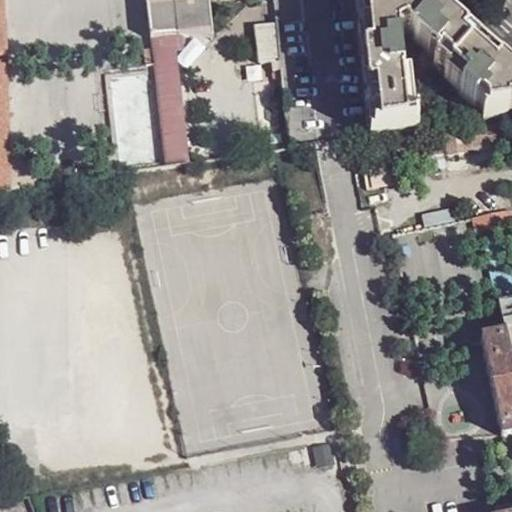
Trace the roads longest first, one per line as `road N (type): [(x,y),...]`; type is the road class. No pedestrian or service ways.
road 1 (unknown): [(0,448),(16,431),(14,292),(28,270),(79,277),(103,372),(85,431)]
road 2 (residential): [(330,143),(315,0)]
